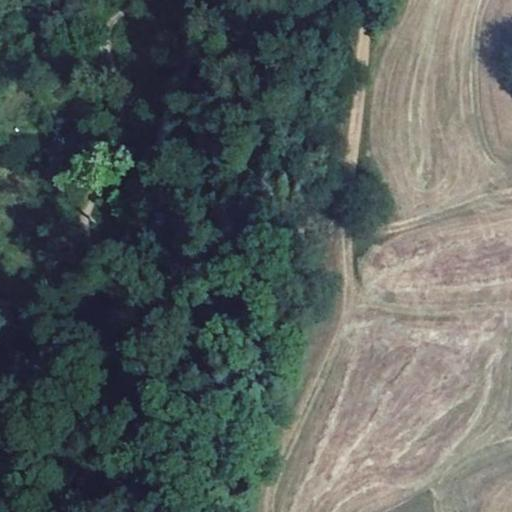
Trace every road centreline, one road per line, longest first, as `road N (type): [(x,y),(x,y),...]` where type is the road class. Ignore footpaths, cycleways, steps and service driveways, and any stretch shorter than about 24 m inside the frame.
road 1 (track): [(206,0),(114,342),(110,410),(75,511)]
road 2 (track): [(341,212),(353,304),(275,478)]
road 3 (track): [(353,304),(436,315),(511,310)]
